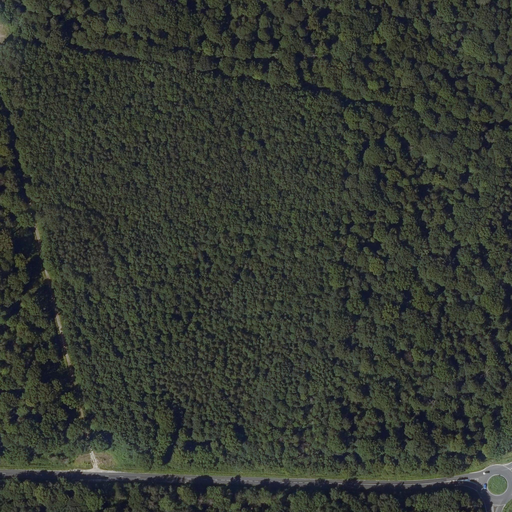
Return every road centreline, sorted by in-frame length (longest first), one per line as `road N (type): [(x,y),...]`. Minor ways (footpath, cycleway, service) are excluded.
road 1 (track): [(0,39),(511,128)]
road 2 (primary): [(482,483),(0,473)]
road 3 (track): [(0,91),(96,475)]
